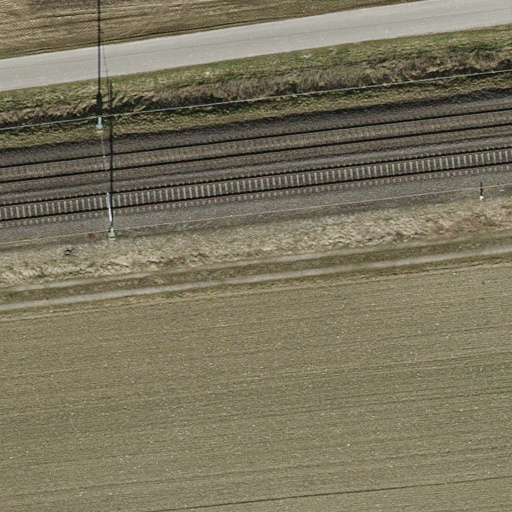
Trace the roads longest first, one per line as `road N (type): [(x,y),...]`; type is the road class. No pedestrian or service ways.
road 1 (track): [(511,7),(0,75)]
road 2 (track): [(511,247),(0,303)]
